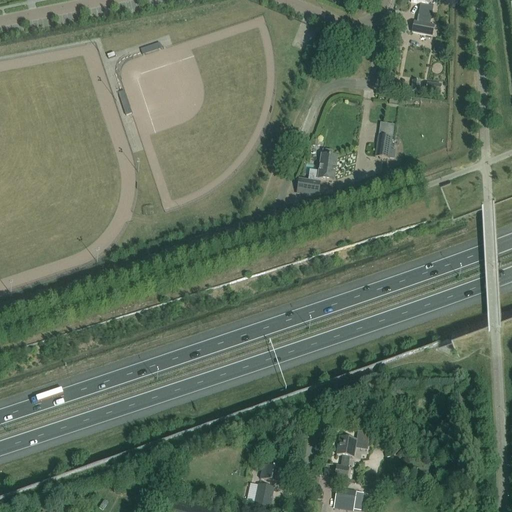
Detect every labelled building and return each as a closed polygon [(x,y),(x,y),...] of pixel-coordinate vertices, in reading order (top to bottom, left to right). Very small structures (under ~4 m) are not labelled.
[(410,0),(410,3),(420,5),(417,23),(414,23),(412,33),(432,37),(434,26),(429,25),(433,6),(428,5),(428,0),(410,0)] [(150,52),(168,45),(166,39),(148,47),(150,52)] [(425,94),(440,96),(441,85),(426,84),(426,85),(420,85),(420,82),(412,81),(411,92),(419,93),(419,92),(425,93),(425,94)] [(378,137),(375,157),(389,159),(392,139),(378,137)] [(319,173),(318,179),(333,182),(337,158),(330,157),(331,152),(323,151),(322,156),(321,156),(319,173)] [(297,194),(313,197),(313,194),(318,195),(320,183),(299,180),(297,194)] [(453,355),(461,352),(456,340),(449,342),(453,355)] [(372,401),(364,400),(362,414),(362,415),(360,424),(371,426),(372,416),(370,415),(372,401)] [(349,468),(348,468),(350,458),(353,458),(356,440),(339,438),(336,456),(342,456),(340,467),(336,466),(334,479),(347,481),(349,468)] [(280,469),(263,466),(260,480),(277,483),(280,469)] [(270,509),(274,489),(258,486),(254,505),(256,506),(261,507),(270,509)] [(334,510),(351,511),(353,511),(354,511),(360,511),(364,495),(356,493),(337,490),(334,510)] [(221,511),(175,499),(171,511),(221,511)]
